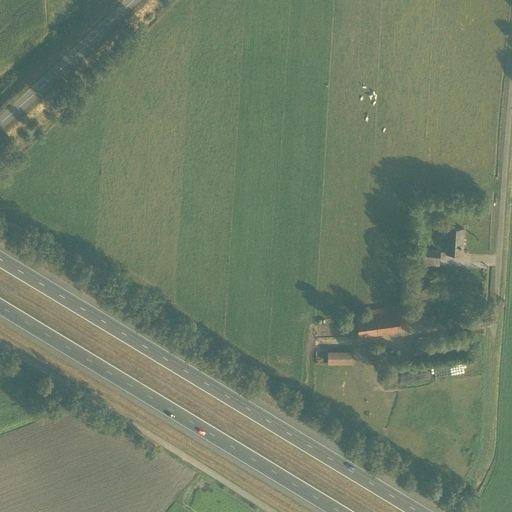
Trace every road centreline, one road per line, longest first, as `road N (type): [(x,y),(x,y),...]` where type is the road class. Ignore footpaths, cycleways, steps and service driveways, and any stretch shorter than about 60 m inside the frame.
road 1 (motorway): [(419,511),(0,256)]
road 2 (motorway): [(0,308),(337,511)]
road 3 (unclassified): [(0,344),(268,511)]
road 4 (unclassified): [(0,122),(133,0)]
road 5 (unclassified): [(497,320),(511,142)]
